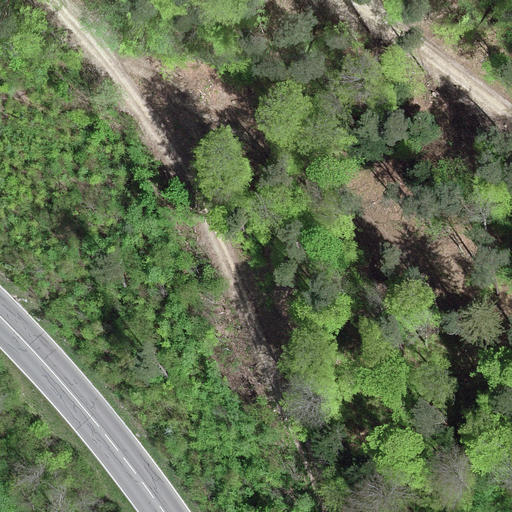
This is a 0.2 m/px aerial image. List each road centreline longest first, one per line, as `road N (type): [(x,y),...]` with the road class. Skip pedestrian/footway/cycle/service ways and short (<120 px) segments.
road 1 (track): [(326,511),(270,358),(193,191),(102,53),(54,0)]
road 2 (track): [(102,53),(152,67),(239,129),(511,356)]
road 3 (primary): [(0,317),(163,511)]
road 4 (track): [(360,0),(511,119)]
road 5 (track): [(139,104),(0,52)]
